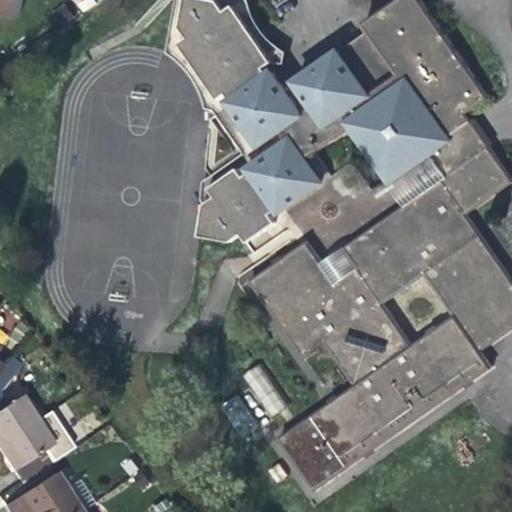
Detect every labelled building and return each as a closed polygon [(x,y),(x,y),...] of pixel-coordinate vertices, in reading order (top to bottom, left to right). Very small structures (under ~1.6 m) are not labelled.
[(0,0),(0,14),(6,16),(16,17),(19,0),(0,0)] [(357,129),(392,179),(430,154),(448,179),(410,206),(345,251),(359,273),(338,287),(308,245),(251,285),(306,362),(325,349),(354,389),(311,419),(349,474),(494,372),(483,354),(503,340),(497,332),(509,324),(511,328),(511,276),(470,216),(511,187),(511,174),(493,149),(487,153),(469,127),(475,123),(470,114),(492,99),(421,0),(403,0),(365,27),(370,35),(298,85),(315,109),(304,118),(272,75),(269,77),(265,72),(272,67),(230,12),(224,17),(217,8),(185,3),(182,35),(184,38),(192,32),(196,38),(188,44),(177,52),(219,106),(228,99),(238,92),(242,98),(232,105),(228,108),(260,150),(284,132),(292,144),(251,176),(253,179),(247,184),(242,177),(214,198),(219,205),(210,212),(206,243),(237,248),(246,241),(253,250),(281,229),(267,211),(274,207),(283,218),(324,187),(307,163),(357,129)] [(184,38),(188,44),(196,38),(192,32),(184,38)] [(228,99),(232,105),(242,98),(238,92),(228,99)] [(481,119),(475,123),(469,127),(487,153),(493,149),(499,145),(481,119)] [(392,179),(410,206),(448,179),(430,154),(392,179)] [(503,340),(511,334),(511,328),(509,324),(497,332),(503,340)] [(258,364),(242,375),(270,416),(287,405),(258,364)] [(0,386),(10,374),(1,367),(0,367),(0,386)] [(0,441),(36,418),(20,393),(0,406),(0,441)] [(52,442),(36,418),(0,441),(0,450),(8,463),(12,469),(14,467),(23,480),(56,458),(48,445),(52,442)] [(4,503),(9,511),(21,511),(23,511),(77,511),(79,511),(53,471),(4,503)]
